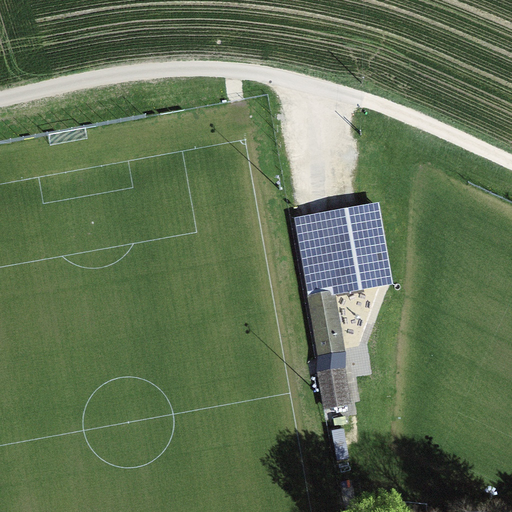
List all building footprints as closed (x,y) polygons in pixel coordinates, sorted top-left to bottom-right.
[(379,204),(294,219),(307,297),(330,293),(331,297),(336,296),(393,286),(379,204)] [(307,297),(318,357),(346,352),(336,296),(331,297),(330,293),(307,297)] [(345,369),(346,352),(318,357),(315,373),(317,373),(345,369)] [(317,373),(323,411),(351,407),(345,369),(317,373)] [(333,432),(338,462),(349,460),(344,430),(333,432)]
